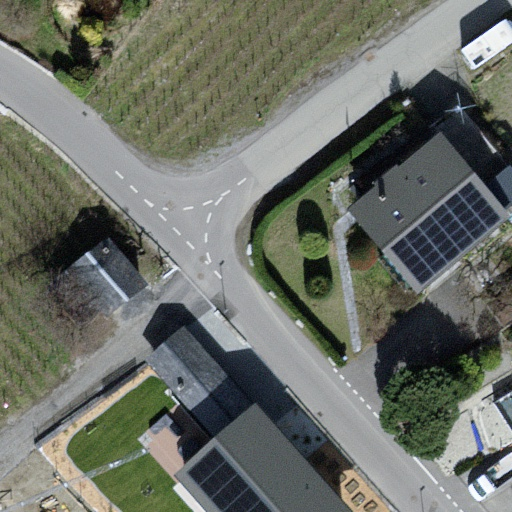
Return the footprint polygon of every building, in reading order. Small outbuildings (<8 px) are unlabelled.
[(510,209),(511,207),(511,169),(459,106),(439,122),(510,209)] [(326,209),(398,294),(486,221),(414,136),(326,209)] [(54,269),(90,315),(129,285),(93,239),(54,269)] [(185,324),(146,358),(215,438),(254,403),(185,324)] [(511,358),(493,371),(511,402),(511,358)] [(352,511),(254,403),(215,438),(174,475),(208,511),(352,511)]
